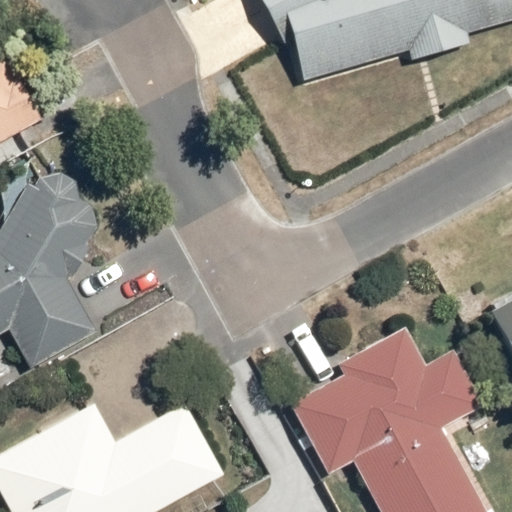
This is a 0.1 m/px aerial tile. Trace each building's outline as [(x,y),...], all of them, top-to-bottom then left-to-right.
[(511,0),(259,0),(306,84),(511,25),(511,0)] [(0,60),(0,145),(40,123),(2,59),(0,60)] [(0,336),(9,332),(31,370),(97,335),(69,284),(91,251),(87,248),(98,230),(92,210),(30,185),(0,234),(0,336)] [(511,303),(490,316),(511,353),(511,303)] [(354,463),(380,511),(486,511),(442,432),(482,409),(453,354),(426,369),(406,331),(340,367),(345,379),(293,407),(330,477),(354,463)] [(116,445),(96,407),(0,458),(0,491),(11,511),(163,511),(225,478),(186,406),(116,445)]
